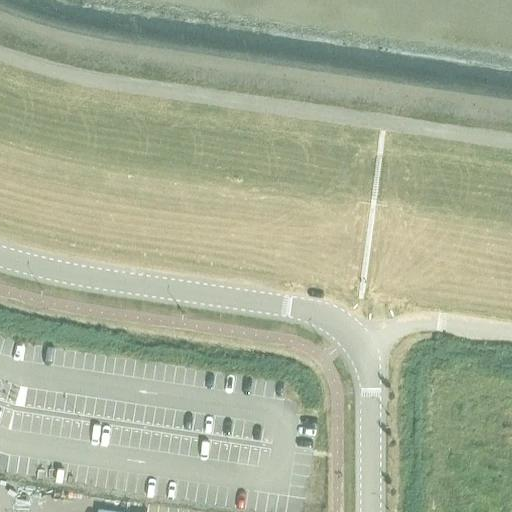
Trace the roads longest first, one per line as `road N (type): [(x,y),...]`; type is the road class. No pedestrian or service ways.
road 1 (unclassified): [(356,338),(283,305),(0,257)]
road 2 (unclassified): [(369,511),(370,393),(356,338)]
road 3 (unclassified): [(511,331),(410,322),(356,338)]
